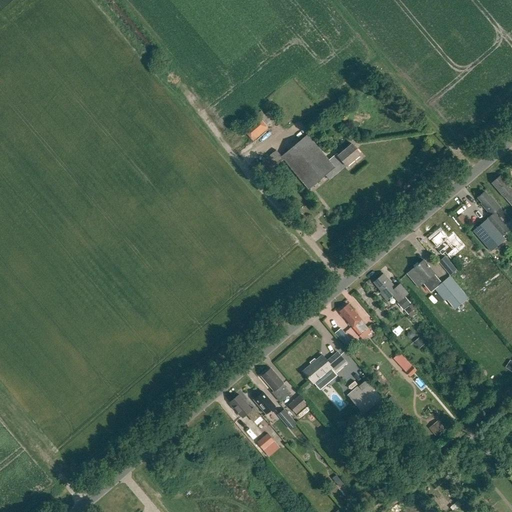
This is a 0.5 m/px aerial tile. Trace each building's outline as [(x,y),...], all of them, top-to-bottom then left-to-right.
[(243,129),(253,141),(269,128),(267,127),(276,119),(269,111),(265,115),(261,111),(257,114),(258,116),(243,129)] [(284,160),(309,190),(331,171),(333,173),(344,163),(347,166),(361,154),(352,144),(338,155),(337,153),(329,160),(308,134),(281,156),(276,150),(262,162),(270,171),(284,160)] [(511,188),(501,175),(492,183),(504,197),(511,205),(511,188)] [(473,231),(491,251),(505,240),(503,236),(510,230),(505,224),(510,220),(490,196),(489,197),(485,192),(478,198),(482,203),(482,205),(491,215),(487,219),(473,231)] [(438,250),(442,255),(447,250),(451,254),(456,250),(452,246),(451,247),(440,233),(431,240),(438,249),(438,250)] [(445,256),(438,261),(450,275),(456,269),(445,256)] [(435,289),(446,302),(459,290),(448,278),(443,282),(436,274),(437,273),(425,259),(414,268),(425,282),(424,283),(432,292),(435,289)] [(393,295),(399,302),(408,294),(400,284),(395,288),(384,274),(374,282),(381,291),(380,292),(387,301),(393,295)] [(406,298),(400,302),(405,308),(410,304),(406,298)] [(352,326),(362,338),(371,331),(348,304),(340,312),(352,326)] [(339,337),(347,347),(352,342),(344,333),(339,337)] [(421,339),(416,343),(420,348),(425,344),(421,339)] [(322,355),(303,370),(314,383),(331,368),(335,373),(347,363),(338,352),(327,360),(322,355)] [(407,372),(411,376),(417,370),(413,366),(403,355),(397,360),(407,372)] [(272,393),(280,403),(291,394),(283,385),(284,384),(271,369),(262,376),(274,391),(272,393)] [(366,379),(348,395),(363,413),(381,398),(366,379)] [(254,400),(266,414),(275,406),(263,392),(254,400)] [(242,417),(246,413),(251,420),(256,416),(239,395),(230,402),(242,417)] [(299,395),(288,405),(296,414),(307,404),(299,395)] [(285,409),(278,415),(290,430),(297,424),(285,409)] [(430,428),(437,436),(446,428),(439,421),(430,428)] [(269,433),(257,442),(264,450),(275,441),(269,433)]
